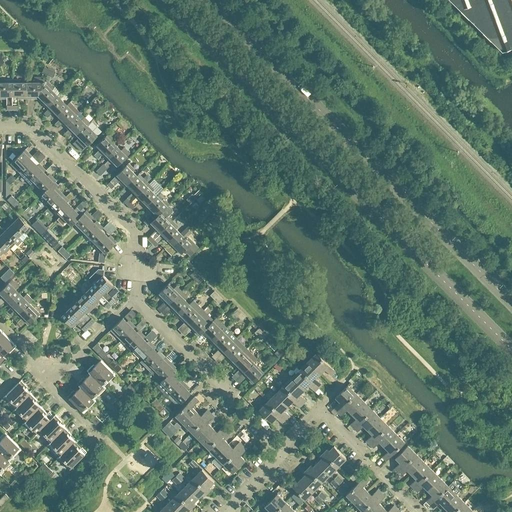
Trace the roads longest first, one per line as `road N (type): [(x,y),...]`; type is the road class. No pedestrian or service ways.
road 1 (primary): [(164,0),(511,349)]
road 2 (primary): [(511,304),(209,0)]
road 3 (residential): [(281,451),(136,297)]
road 4 (residential): [(414,511),(316,409),(281,451)]
road 5 (residential): [(136,231),(32,127),(0,125)]
road 6 (residential): [(46,381),(136,297)]
